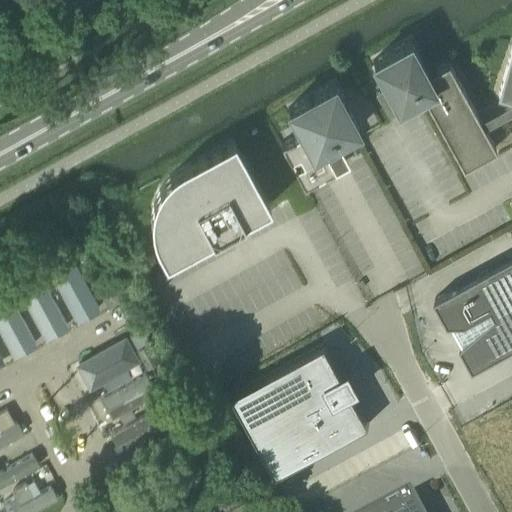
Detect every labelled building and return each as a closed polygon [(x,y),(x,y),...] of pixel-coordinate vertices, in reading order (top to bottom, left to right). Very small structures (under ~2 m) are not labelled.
[(462,166),(474,160),(475,159),(474,157),(482,152),(483,155),(496,148),(483,125),(511,109),(511,46),(511,47),(498,93),(511,97),(511,99),(479,118),(447,61),(427,72),(423,65),(420,67),(418,62),(421,60),(409,39),(372,60),(382,77),(373,82),(387,108),(389,108),(388,107),(396,102),(398,106),(422,93),(462,166)] [(348,157),(338,139),(359,127),(347,107),(344,108),(342,104),(345,102),(333,82),(313,93),(314,96),(310,98),(308,95),(287,107),(299,127),(302,126),(304,130),(281,143),(303,185),(337,166),(335,164),(348,157)] [(270,204),(233,137),(182,165),(176,169),(169,175),(164,181),(159,188),(155,195),(153,203),(151,211),(151,220),(151,227),(154,236),(156,243),(166,261),(270,204)] [(511,168),(511,167),(511,146),(502,152),(511,168)] [(48,246),(54,257),(73,247),(67,236),(48,246)] [(36,253),(42,264),(54,257),(48,246),(36,253)] [(36,253),(17,263),(23,274),(42,264),(36,253)] [(511,346),(511,255),(435,297),(447,323),(453,322),(464,342),(461,344),(474,367),(511,346)] [(97,301),(91,293),(81,299),(58,263),(45,271),(74,316),(97,301)] [(0,286),(11,281),(5,270),(0,272),(0,286)] [(113,278),(97,287),(108,307),(124,299),(113,278)] [(56,328),(28,280),(16,287),(44,335),(56,328)] [(0,335),(9,351),(20,345),(14,336),(28,328),(15,305),(2,313),(0,308),(0,335)] [(85,385),(136,356),(128,342),(77,370),(85,385)] [(148,342),(137,348),(147,367),(158,361),(148,342)] [(232,393),(276,474),(369,423),(352,392),(359,388),(349,370),(342,374),(325,342),(232,393)] [(175,391),(165,373),(154,379),(164,398),(175,391)] [(109,417),(152,394),(142,375),(98,399),(109,417)] [(171,409),(181,428),(192,422),(182,403),(171,409)] [(112,431),(122,449),(165,425),(159,414),(155,407),(112,431)] [(9,411),(0,415),(0,447),(22,435),(9,411)] [(40,469),(31,452),(0,469),(0,490),(40,469)] [(0,510),(1,511),(40,511),(59,502),(51,486),(34,495),(28,484),(9,494),(14,501),(0,508),(0,510)] [(416,511),(408,497),(387,508),(388,511),(416,511)]
